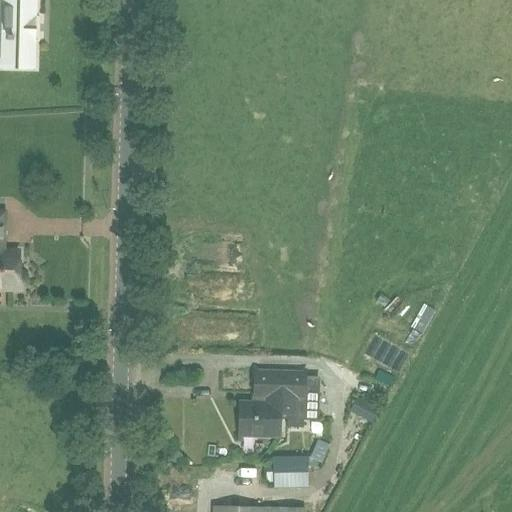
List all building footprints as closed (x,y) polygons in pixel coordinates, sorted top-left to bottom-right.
[(0,0),(0,16),(3,16),(0,64),(0,63),(0,91),(42,93),(44,5),(0,2),(0,0)] [(2,246),(3,214),(0,214),(0,289),(18,290),(20,290),(22,289),(23,288),(24,287),(25,285),(26,284),(26,283),(26,282),(26,281),(26,280),(26,279),(25,277),(24,275),(23,274),(22,274),(20,273),(18,272),(18,253),(0,252),(1,246),(2,246)] [(240,403),(238,441),(240,441),(240,435),(280,437),(280,417),(287,418),(286,426),(304,427),(304,421),(305,402),(306,371),(304,371),(304,374),(278,373),(278,376),(256,375),(256,369),(255,369),(254,394),(257,394),(256,404),(240,403)] [(173,463),(181,456),(175,450),(167,457),(173,463)] [(287,480),(287,468),(266,468),(266,481),(287,480)]
